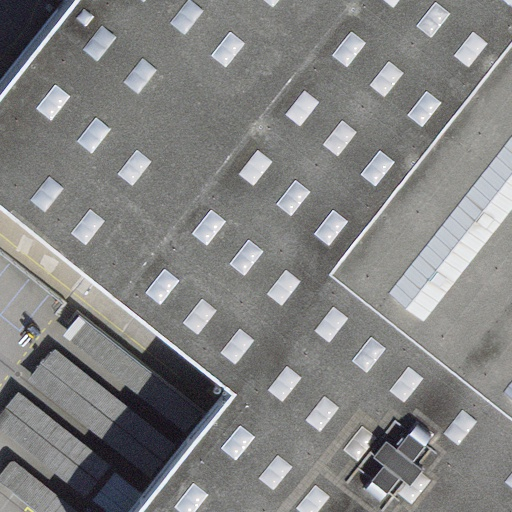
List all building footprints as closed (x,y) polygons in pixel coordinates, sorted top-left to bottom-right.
[(511,0),(62,0),(0,80),(0,180),(117,273),(240,365),(336,249),(511,24),(511,0)] [(240,365),(124,511),(511,511),(511,24),(336,249),(334,251),(240,365)] [(76,310),(61,328),(176,420),(190,403),(76,310)] [(169,434),(57,343),(33,372),(145,463),(169,434)] [(119,466),(22,392),(0,421),(0,427),(94,499),(119,466)]
